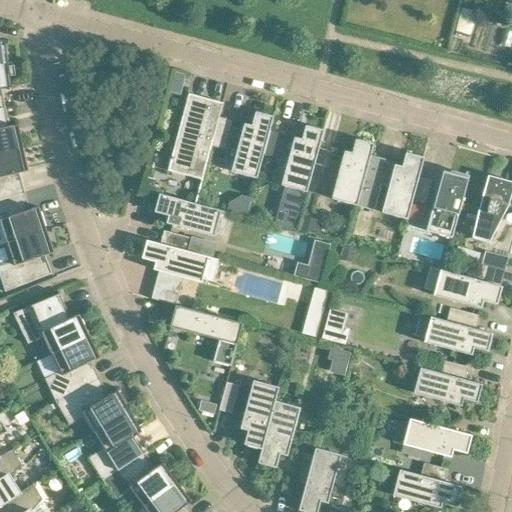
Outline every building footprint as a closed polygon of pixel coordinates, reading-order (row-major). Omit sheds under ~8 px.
[(463,36),(453,44),(460,51),(469,44),(463,36)] [(0,89),(11,88),(8,64),(0,65),(0,109),(2,109),(0,95),(0,89)] [(187,75),(176,72),(170,93),(181,96),(187,75)] [(221,103),(209,100),(188,94),(167,171),(202,181),(211,147),(219,117),(222,103),(221,103)] [(0,153),(23,148),(18,125),(4,128),(3,123),(5,122),(2,109),(0,109),(0,153)] [(243,124),(242,130),(238,146),(231,172),(234,173),(256,179),(263,155),(269,131),(273,117),(255,112),(251,126),(243,124)] [(233,121),(219,117),(211,147),(225,150),(233,121)] [(296,231),(323,131),(305,126),(301,140),(294,138),(292,144),(288,160),(281,186),(285,187),(274,225),(296,231)] [(269,131),(263,155),(277,158),(283,134),(269,131)] [(357,206),(370,156),(373,144),(355,139),(351,153),(344,151),(342,157),(331,199),(335,200),(357,206)] [(29,171),(23,148),(0,153),(0,198),(22,193),(18,180),(16,180),(15,175),(29,171)] [(385,160),(370,156),(357,206),(374,211),(381,186),(388,188),(381,213),(385,214),(407,220),(412,202),(418,177),(424,158),(405,153),(402,167),(384,162),(385,160)] [(439,183),(437,190),(433,206),(426,231),(452,238),(468,176),(450,171),(446,185),(439,183)] [(489,243),(508,206),(511,190),(511,182),(487,175),(477,211),(471,238),(489,243)] [(431,181),(418,177),(412,202),(424,205),(431,181)] [(7,243),(46,230),(39,207),(25,212),(24,207),(26,206),(22,193),(0,198),(0,224),(1,225),(7,243)] [(153,213),(167,216),(165,224),(188,230),(214,237),(215,233),(225,236),(231,214),(158,194),(153,213)] [(301,217),(298,231),(316,236),(320,222),(301,217)] [(54,253),(46,230),(7,243),(13,261),(0,265),(0,276),(5,292),(52,274),(51,273),(49,274),(44,262),(42,262),(41,257),(54,253)] [(163,231),(160,244),(189,252),(193,239),(163,231)] [(219,260),(189,252),(160,244),(146,241),(141,259),(155,263),(153,270),(158,271),(151,299),(175,305),(181,286),(175,276),(201,283),(202,279),(213,282),(219,260)] [(297,264),(294,277),(321,284),(332,245),(315,241),(308,266),(297,264)] [(482,265),(478,280),(500,286),(505,271),(482,265)] [(500,286),(478,280),(429,267),(423,289),(434,292),(433,296),(459,303),(475,307),(481,309),(483,301),(497,305),(502,287),(500,287),(500,286)] [(52,354),(89,336),(79,315),(66,321),(64,316),(66,315),(58,296),(60,295),(60,294),(13,313),(28,344),(43,337),(52,354)] [(175,305),(170,323),(169,327),(218,340),(213,362),(230,367),(242,324),(175,305)] [(446,321),(475,329),(479,316),(450,308),(446,321)] [(347,315),(329,310),(321,338),(345,345),(349,330),(343,329),(347,315)] [(492,334),(475,329),(446,321),(420,314),(414,336),(424,339),(423,343),(449,350),(465,354),(471,356),(473,348),(487,352),(492,334)] [(306,320),(303,333),(316,337),(320,319),(311,317),(306,320)] [(89,336),(52,354),(60,372),(45,379),(56,402),(97,380),(91,368),(89,369),(87,364),(100,358),(89,336)] [(440,374),(465,380),(468,367),(444,361),(440,374)] [(465,380),(440,374),(420,368),(414,390),(413,394),(439,401),(461,407),(463,399),(477,403),(482,385),(465,380)] [(97,380),(56,402),(69,425),(84,416),(94,433),(130,411),(117,391),(105,398),(102,393),(104,392),(97,380)] [(239,429),(247,431),(243,445),(261,450),(262,450),(274,401),(275,401),(279,388),(256,382),(253,381),(246,406),(241,423),(239,429)] [(239,386),(226,382),(218,411),(231,414),(239,386)] [(262,450),(261,450),(257,463),(275,468),(279,454),(287,456),(289,450),(293,434),(300,408),(296,407),(275,401),(274,401),(262,450)] [(102,480),(142,454),(134,443),(132,444),(130,439),(142,432),(130,411),(94,433),(104,449),(89,458),(102,480)] [(402,445),(428,452),(445,456),(451,458),(453,450),(466,454),(471,436),(409,419),(403,441),(402,445)] [(35,429),(30,432),(33,438),(38,435),(35,429)] [(340,455),(337,454),(315,448),(313,456),(305,484),(298,511),(303,511),(317,511),(320,502),(327,504),(329,498),(333,481),(340,455)] [(0,505),(19,494),(19,493),(9,478),(21,465),(13,449),(0,456),(0,505)] [(292,481),(305,484),(313,456),(300,452),(292,481)] [(142,454),(102,480),(117,501),(131,490),(143,507),(177,482),(162,463),(151,471),(148,467),(149,466),(142,454)] [(424,463),(420,476),(444,482),(447,470),(424,463)] [(440,509),(442,501),(456,505),(461,487),(444,482),(420,476),(399,470),(393,492),(392,496),(418,503),(434,507),(440,509)] [(146,511),(180,511),(179,510),(191,502),(177,482),(143,507),(146,511)] [(358,486),(345,482),(339,507),(351,510),(358,486)] [(0,511),(31,511),(42,499),(33,484),(19,493),(19,494),(0,505),(0,511)]
